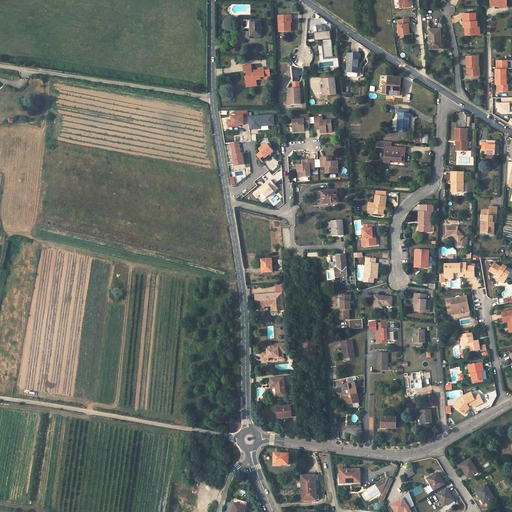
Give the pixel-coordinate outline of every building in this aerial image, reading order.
[(464,20),(466,20),(466,26),(466,34),(477,33),(476,26),(478,26),(477,12),(463,13),(464,20)] [(291,30),(290,22),(289,22),(288,15),(279,15),(280,31),(291,30)] [(408,33),(406,23),(407,23),(407,18),(396,19),(396,24),(396,25),(397,35),(408,33)] [(250,36),(261,36),(261,20),(251,20),(251,22),(250,22),(250,36)] [(322,25),(317,25),(318,38),(324,38),(325,58),(334,57),(331,32),(327,32),(326,28),(322,25)] [(441,48),(441,28),(429,29),(430,48),(441,48)] [(359,63),(359,54),(348,54),(347,72),(348,72),(348,75),(348,76),(357,77),(358,76),(358,64),(359,63)] [(478,66),(478,55),(467,55),(467,66),(469,66),(469,75),(480,75),(480,66),(478,66)] [(496,75),(507,75),(507,68),(508,68),(508,60),(498,60),(499,68),(497,68),(496,68),(496,75)] [(265,79),(263,67),(258,68),(258,70),(251,71),(251,65),(244,66),(245,71),(247,71),(247,76),(245,77),(247,86),(257,85),(256,80),(265,79)] [(507,75),(496,75),(496,83),(497,83),(499,83),(499,91),(508,91),(508,83),(507,83),(507,75)] [(400,89),(401,78),(388,77),(387,94),(400,95),(400,89)] [(336,94),(335,78),(324,79),(325,88),(327,88),(327,95),(336,94)] [(289,88),(290,97),(291,97),(291,104),(301,104),(300,88),(289,88)] [(498,112),(511,111),(511,100),(497,101),(498,112)] [(407,131),(410,131),(411,114),(409,114),(409,110),(396,109),(396,113),(399,113),(397,130),(400,130),(407,131)] [(249,116),(249,110),(236,111),(236,115),(232,116),(233,120),(228,121),(228,127),(246,126),(246,116),(249,116)] [(276,125),(275,114),(250,116),(251,129),(262,128),(262,126),(276,125)] [(293,120),(294,132),(305,131),(305,128),(305,125),(309,124),(312,124),(312,117),(309,118),(309,114),(301,115),(302,119),(293,120)] [(321,126),(321,129),(321,133),(332,132),(331,121),(323,121),(323,117),(312,117),(312,124),(316,124),(316,126),(321,126)] [(466,139),(467,128),(455,128),(455,139),(457,139),(456,149),(467,149),(467,139),(466,139)] [(390,160),(404,161),(405,154),(402,154),(403,148),(391,147),(392,142),(377,141),(376,147),(385,148),(384,162),(390,162),(390,160)] [(485,154),(495,154),(496,145),(491,145),(491,143),(482,142),(482,151),(485,151),(485,154)] [(261,152),(257,154),(263,162),(272,156),(271,155),(276,152),(269,143),(260,150),(261,152)] [(236,147),(233,147),(236,167),(246,165),(244,152),(242,152),(241,148),(237,148),(236,147)] [(327,173),(339,172),(338,161),(333,161),(329,162),(329,157),(321,157),(321,159),(318,159),(319,167),(322,167),(327,166),(327,173)] [(311,176),(311,169),(316,169),(316,167),(319,167),(318,159),(309,160),(307,160),(308,165),(304,165),(298,165),(299,176),(310,176),(311,176)] [(463,191),(464,181),(464,172),(452,172),(451,181),(454,181),(453,191),(463,191)] [(278,189),(271,180),(254,193),(261,202),(278,189)] [(338,202),(337,190),(322,191),(323,203),(338,202)] [(385,205),(386,197),(385,197),(386,191),(377,191),(376,196),(375,195),(375,203),(368,203),(368,208),(373,209),(373,213),(383,214),(383,209),(384,205),(385,205)] [(433,212),(434,206),(421,205),(421,212),(419,212),(418,221),(420,221),(420,231),(431,231),(431,212),(433,212)] [(489,206),(489,208),(489,213),(484,212),(483,220),(482,220),(481,227),(483,227),(483,233),(488,233),(488,234),(494,234),(494,222),(492,222),(492,218),(496,218),(497,207),(489,206)] [(343,235),(342,220),(332,221),(333,236),(343,235)] [(375,228),(375,224),(365,225),(365,229),(363,229),(364,238),(366,238),(367,246),(377,245),(376,237),(374,237),(373,228),(375,228)] [(455,238),(458,241),(458,246),(466,246),(467,237),(462,237),(466,234),(465,232),(466,231),(463,227),(458,231),(458,227),(447,227),(447,235),(452,235),(453,236),(454,234),(457,237),(455,238)] [(428,256),(429,251),(416,250),(415,267),(426,267),(427,256),(428,256)] [(347,275),(345,254),(337,255),(338,268),(335,268),(336,276),(347,275)] [(365,282),(374,283),(374,278),(377,278),(379,263),(376,263),(376,258),(367,257),(367,258),(365,257),(365,262),(366,262),(365,282)] [(273,272),(272,259),(261,259),(262,272),(273,272)] [(474,277),(474,267),(466,266),(466,263),(460,263),(460,264),(444,264),(444,274),(441,274),(440,282),(444,282),(444,277),(444,275),(453,275),(453,272),(460,272),(460,274),(465,274),(465,277),(474,277)] [(495,275),(499,277),(498,280),(504,283),(510,273),(505,270),(507,267),(503,265),(501,268),(494,263),(489,271),(495,275)] [(287,308),(285,292),(281,293),(256,295),(257,309),(262,308),(262,306),(271,305),(272,311),(284,310),(284,308),(287,308)] [(421,311),(429,312),(431,300),(426,300),(423,300),(423,294),(415,293),(415,299),(417,299),(416,309),(421,310),(421,311)] [(351,310),(350,295),(340,295),(341,310),(339,310),(340,319),(349,319),(349,310),(351,310)] [(391,306),(392,297),(375,295),(374,307),(382,308),(383,305),(391,306)] [(453,315),(462,313),(470,312),(468,301),(460,302),(459,298),(446,300),(447,306),(452,306),(453,314),(453,315)] [(509,320),(511,322),(511,324),(509,325),(510,332),(511,331),(511,311),(502,313),(503,322),(508,322),(509,320)] [(363,328),(362,319),(349,320),(350,329),(363,328)] [(377,342),(388,341),(388,340),(394,339),(393,332),(387,332),(387,322),(376,323),(376,322),(370,322),(370,330),(376,329),(377,342)] [(414,329),(414,336),(414,343),(423,343),(425,343),(424,329),(414,329)] [(473,342),(472,338),(472,334),(461,336),(461,340),(463,340),(464,347),(468,346),(469,352),(480,350),(479,341),(475,342),(473,342)] [(414,336),(411,336),(411,346),(423,346),(423,343),(414,343),(414,336)] [(355,357),(352,340),(342,342),(343,351),(344,351),(345,359),(355,357)] [(316,355),(316,341),(302,342),(303,349),(301,349),(301,358),(303,358),(303,356),(316,355)] [(286,343),(271,344),(271,349),(267,349),(268,352),(265,352),(265,354),(262,354),(263,361),(269,360),(269,358),(279,357),(279,359),(284,358),(283,353),(287,353),(286,343)] [(388,369),(388,353),(377,353),(377,369),(388,369)] [(482,363),(468,365),(470,373),(472,372),(474,382),(483,380),(481,371),(483,370),(482,363)] [(286,395),(284,377),(270,378),(271,387),(276,386),(277,396),(286,395)] [(359,402),(355,383),(343,386),(344,390),(343,391),(347,404),(359,402)] [(468,407),(472,406),(474,408),(483,403),(480,396),(474,398),(471,393),(463,397),(465,399),(463,400),(457,409),(465,415),(469,409),(468,407)] [(457,409),(463,400),(465,399),(463,397),(461,398),(454,407),(457,409)] [(292,416),(291,405),(277,407),(278,417),(292,416)] [(432,421),(431,409),(420,410),(421,423),(432,421)] [(396,428),(396,417),(381,417),(381,428),(396,428)] [(288,465),(288,454),(283,454),(283,455),(274,455),(274,465),(288,465)] [(469,459),(459,465),(462,470),(463,469),(468,478),(474,475),(475,477),(481,474),(479,471),(477,472),(469,459)] [(340,465),(340,470),(340,477),(338,477),(338,486),(355,485),(355,487),(360,487),(360,469),(346,470),(346,465),(340,465)] [(440,478),(437,473),(427,479),(431,485),(428,486),(424,488),(428,494),(444,485),(439,478),(440,478)] [(315,475),(303,476),(304,501),(316,500),(315,475)] [(378,483),(383,490),(382,493),(379,501),(384,503),(393,480),(389,478),(384,479),(378,483)] [(485,485),(476,491),(478,496),(479,495),(484,503),(493,498),(485,485)] [(446,489),(437,494),(447,510),(457,504),(451,495),(450,495),(446,489)] [(244,511),(246,506),(247,502),(237,499),(236,504),(233,511),(232,511),(231,511),(244,511)] [(403,511),(409,509),(403,499),(398,502),(399,502),(390,507),(392,511),(403,511)]
